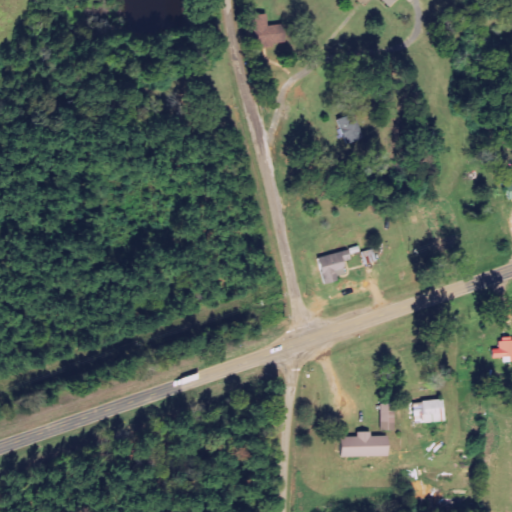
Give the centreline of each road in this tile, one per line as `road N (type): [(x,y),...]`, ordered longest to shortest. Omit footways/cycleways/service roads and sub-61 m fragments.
road 1 (primary): [(0,446),(511,268)]
road 2 (residential): [(294,344),(288,222),(238,81),(239,0)]
road 3 (residential): [(291,511),(294,344)]
